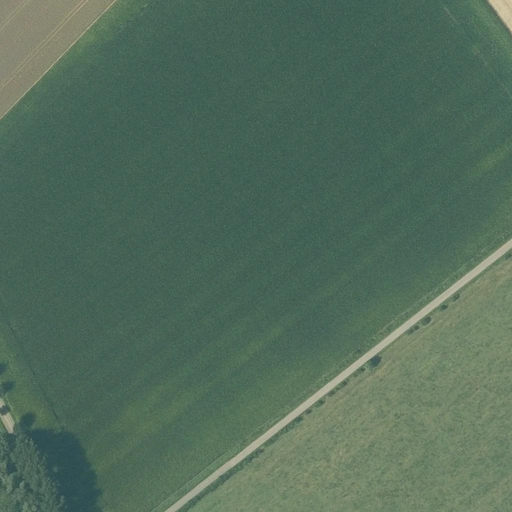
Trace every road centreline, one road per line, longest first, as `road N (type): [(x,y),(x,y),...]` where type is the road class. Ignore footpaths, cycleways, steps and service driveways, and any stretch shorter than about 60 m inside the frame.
road 1 (unclassified): [(511,241),(169,511)]
road 2 (unclassified): [(57,511),(0,402)]
